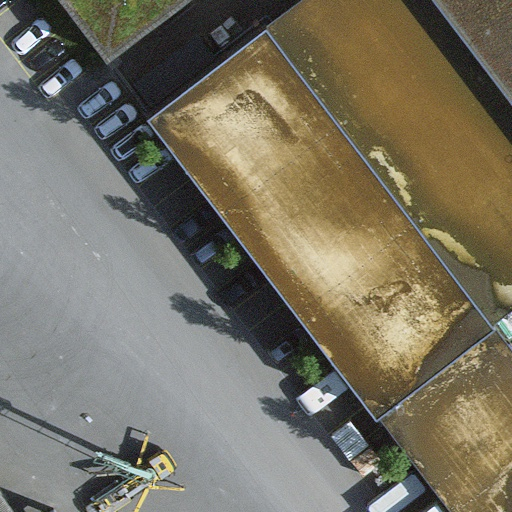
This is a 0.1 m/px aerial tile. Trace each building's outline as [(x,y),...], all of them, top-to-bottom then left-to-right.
[(192,0),(44,0),(98,71),(192,0)] [(227,0),(374,183),(420,146),(303,0),(227,0)] [(511,0),(437,0),(511,99),(511,0)] [(511,277),(425,166),(377,203),(511,377),(511,277)] [(0,511),(14,511),(0,491),(0,511)]
